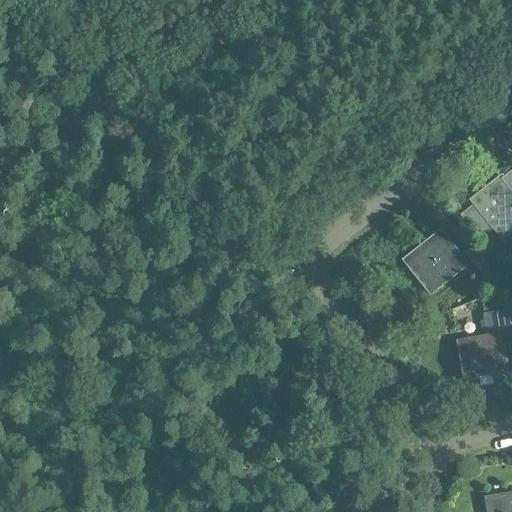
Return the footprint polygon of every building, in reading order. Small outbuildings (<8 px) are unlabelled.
[(511,173),(492,189),(491,187),(472,202),(476,207),(463,217),(481,239),(494,229),(506,243),(511,238),(511,173)] [(470,265),(442,232),(405,262),(432,296),(470,265)] [(502,280),(491,266),(483,272),(494,287),(502,280)] [(483,379),(482,376),(493,374),(494,378),(510,375),(506,355),(511,354),(511,350),(510,338),(511,337),(511,299),(501,302),(503,313),(485,316),(489,338),(459,343),(465,382),(483,379)] [(511,511),(511,495),(488,500),(489,511),(511,511)]
